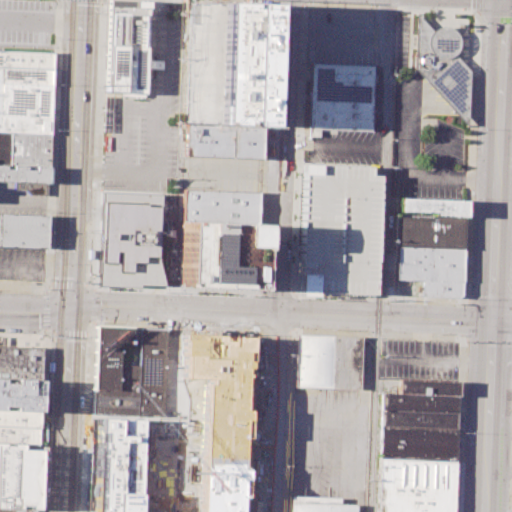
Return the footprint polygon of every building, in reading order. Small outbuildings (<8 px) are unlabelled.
[(143,94),(111,93),(104,92),(106,0),(146,1),(143,94)] [(264,6),(261,63),(186,59),(189,3),(264,6)] [(467,127),(471,71),(455,53),(457,49),(459,44),(458,37),(455,31),(449,28),(444,26),(437,27),(432,28),(416,14),(413,67),(421,76),(467,127)] [(0,50),(52,53),(51,69),(0,66),(0,50)] [(307,127),(310,63),(373,66),(371,131),(336,129),(307,127)] [(0,66),(0,92),(2,92),(3,83),(51,85),(51,69),(0,66)] [(0,92),(0,115),(50,117),(51,85),(3,83),(2,92),(0,92)] [(0,115),(0,131),(10,132),(49,134),(50,117),(0,115)] [(258,158),(259,128),(185,124),(184,156),(258,158)] [(10,132),(9,165),(11,165),(24,165),(34,166),(48,166),(49,134),(10,132)] [(311,161),(299,160),(295,289),(375,293),(379,164),(311,161)] [(47,195),(30,195),(25,190),(14,190),(14,182),(0,181),(0,164),(5,164),(4,168),(11,168),(11,165),(24,165),(24,169),(34,170),(34,166),(48,166),(47,195)] [(99,189),(97,283),(166,285),(162,262),(164,192),(99,189)] [(257,223),(257,192),(182,189),(181,221),(257,223)] [(463,216),(398,214),(398,196),(460,198),(463,199),(463,216)] [(0,244),(45,246),(46,215),(0,212),(0,244)] [(463,216),(462,249),(397,246),(392,246),(394,214),(398,214),(463,216)] [(254,289),(257,223),(181,221),(178,287),(254,289)] [(462,249),(460,294),(457,298),(420,296),(421,280),(395,279),(397,246),(462,249)] [(92,389),(94,325),(132,326),(131,341),(119,341),(118,365),(117,390),(92,389)] [(139,327),(165,328),(162,417),(136,416),(138,366),(139,327)] [(294,385),(296,334),(361,336),(359,387),(294,385)] [(181,335),(247,337),(240,511),(86,511),(87,511),(91,415),(136,416),(162,417),(187,418),(187,398),(179,377),(181,335)] [(0,379),(39,380),(40,348),(0,346),(0,379)] [(92,389),(91,415),(136,416),(138,366),(118,365),(117,390),(92,389)] [(0,410),(37,411),(39,380),(0,379),(0,410)] [(379,459),(382,393),(398,394),(398,380),(456,382),(453,462),(379,459)] [(0,425),(37,427),(37,411),(0,410),(0,425)] [(36,444),(0,442),(0,425),(37,427),(36,444)] [(0,509),(34,510),(36,444),(0,443),(0,509)] [(451,511),(453,462),(379,459),(375,511),(451,511)] [(354,511),(288,511),(289,503),(355,505),(354,511)]
